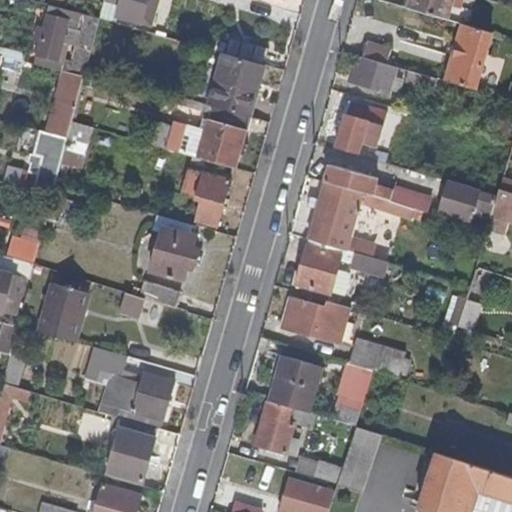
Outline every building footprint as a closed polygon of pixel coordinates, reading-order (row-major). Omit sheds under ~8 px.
[(142,23),(148,0),(110,0),(122,3),(118,16),(142,23)] [(447,19),(451,0),(408,0),(407,7),(447,19)] [(66,22),(70,11),(51,6),(48,16),(66,22)] [(69,47),(78,13),(70,11),(66,22),(60,44),(69,47)] [(86,70),(95,36),(100,18),(78,13),(69,47),(65,64),(62,72),(84,77),(86,70)] [(60,44),(66,22),(48,16),(44,29),(40,44),(37,56),(55,61),(60,44)] [(475,89),(485,56),(492,32),(462,24),(445,80),(475,89)] [(40,44),(44,29),(36,27),(33,41),(40,44)] [(263,66),(267,52),(227,39),(223,54),(263,66)] [(387,64),(391,49),(367,42),(363,57),(387,64)] [(256,92),(263,66),(223,54),(218,71),(213,69),(210,78),(226,83),(243,88),(256,92)] [(53,70),(55,61),(37,56),(35,65),(53,70)] [(388,92),(396,66),(387,64),(363,57),(359,69),(353,67),(350,81),(388,92)] [(62,72),(65,64),(55,61),(53,70),(62,72)] [(434,89),(437,78),(407,70),(405,80),(434,89)] [(72,122),(84,77),(62,72),(47,130),(61,133),(69,137),(72,122)] [(256,92),(243,88),(226,83),(223,93),(253,102),(256,92)] [(249,117),(253,102),(223,93),(217,108),(249,117)] [(208,113),(211,106),(177,97),(176,103),(208,113)] [(382,126),(386,112),(350,101),(346,115),(382,126)] [(249,117),(217,108),(211,106),(208,113),(206,119),(245,131),(249,117)] [(376,148),(382,126),(346,115),(336,146),(357,153),(361,143),(376,148)] [(234,169),(245,131),(206,119),(203,131),(172,122),(170,128),(157,124),(151,145),(188,156),(234,169)] [(56,186),(69,137),(40,130),(33,156),(44,159),(36,192),(53,196),(56,186)] [(392,189),(375,183),(376,179),(365,175),(367,171),(356,168),(355,173),(330,165),(326,181),(363,193),(389,201),(392,189)] [(196,194),(202,173),(189,170),(183,190),(196,194)] [(216,227),(230,181),(202,173),(196,194),(194,200),(200,202),(195,221),(216,227)] [(476,189),(478,181),(455,173),(452,182),(476,189)] [(511,192),(511,178),(504,176),(500,188),(511,192)] [(352,230),(360,204),(363,193),(326,181),(309,239),(346,250),(349,241),(352,230)] [(491,216),(497,195),(476,189),(452,182),(449,181),(439,212),(469,221),(473,210),(491,216)] [(427,212),(431,198),(392,187),(392,189),(389,201),(402,205),(427,212)] [(511,223),(511,192),(500,188),(497,195),(491,216),(509,222),(511,223)] [(386,212),(389,201),(363,193),(360,204),(386,212)] [(398,216),(402,205),(389,201),(386,212),(398,216)] [(192,235),(195,226),(157,215),(153,225),(164,229),(162,233),(180,239),(183,232),(192,235)] [(505,236),(509,222),(491,216),(487,230),(505,236)] [(354,243),(357,233),(352,230),(349,241),(354,243)] [(190,256),(196,237),(192,235),(183,232),(180,239),(162,233),(150,269),(183,279),(187,267),(192,269),(195,258),(190,256)] [(34,264),(40,243),(14,236),(7,255),(9,256),(21,260),(34,264)] [(329,293),(341,256),(350,259),(349,265),(369,271),(371,269),(384,273),(388,263),(371,258),(346,250),(309,239),(296,283),(329,293)] [(388,263),(390,254),(374,249),(371,258),(388,263)] [(17,276),(21,260),(9,256),(4,273),(17,276)] [(30,280),(34,264),(21,260),(17,276),(25,279),(30,280)] [(477,305),(488,273),(476,268),(470,286),(467,297),(465,301),(477,305)] [(0,311),(15,315),(21,294),(22,288),(25,279),(17,276),(4,273),(0,271),(0,311)] [(181,309),(185,294),(145,281),(140,297),(148,299),(181,309)] [(38,293),(40,285),(33,283),(31,290),(38,293)] [(75,342),(88,295),(53,285),(39,332),(75,342)] [(142,317),(148,299),(140,297),(126,293),(120,310),(142,317)] [(458,326),(465,301),(467,297),(460,294),(451,324),(458,326)] [(346,347),(357,309),(326,300),(324,306),(291,296),(281,328),(299,332),(346,347)] [(470,330),(477,305),(465,301),(458,326),(460,327),(470,330)] [(0,351),(10,354),(17,327),(4,323),(0,336),(0,351)] [(454,337),(458,326),(451,324),(447,323),(443,334),(454,337)] [(380,372),(385,355),(355,347),(350,363),(372,370),(380,372)] [(97,356),(99,349),(92,348),(90,354),(97,356)] [(121,378),(127,357),(99,349),(97,356),(96,360),(101,362),(96,380),(107,383),(110,375),(121,378)] [(399,378),(404,361),(385,355),(380,372),(399,378)] [(307,412),(319,376),(321,367),(281,356),(266,400),(277,404),(291,408),(301,411),(307,412)] [(362,401),(372,370),(350,363),(345,362),(336,393),(362,401)] [(162,420),(174,381),(143,373),(139,384),(121,378),(110,375),(107,383),(98,411),(111,415),(118,417),(120,408),(162,420)] [(0,433),(11,397),(26,401),(30,392),(2,384),(0,392),(0,433)] [(288,440),(293,423),(287,421),(273,417),(277,404),(266,400),(253,444),(267,448),(278,452),(292,456),(297,443),(288,440)] [(287,421),(291,408),(277,404),(273,417),(287,421)] [(162,420),(120,408),(118,417),(159,428),(162,420)] [(309,428),(313,414),(307,412),(301,411),(298,420),(300,425),(309,428)] [(159,428),(118,417),(111,415),(108,425),(118,428),(155,439),(159,428)] [(361,492),(380,434),(355,426),(353,432),(340,472),(336,484),(361,492)] [(142,482),(155,439),(118,428),(109,458),(130,464),(126,477),(142,482)] [(511,511),(511,476),(499,472),(436,452),(417,510),(423,511),(511,511)] [(126,477),(130,464),(109,458),(105,471),(126,477)] [(314,478),(318,465),(298,459),(293,471),(314,478)] [(336,484),(340,472),(318,465),(314,478),(336,484)] [(327,511),(333,493),(289,478),(277,511),(327,511)] [(134,511),(140,495),(101,484),(97,503),(93,511),(134,511)] [(92,511),(93,511),(97,503),(92,501),(89,511),(92,511)] [(262,511),(263,510),(233,501),(228,511),(262,511)]
